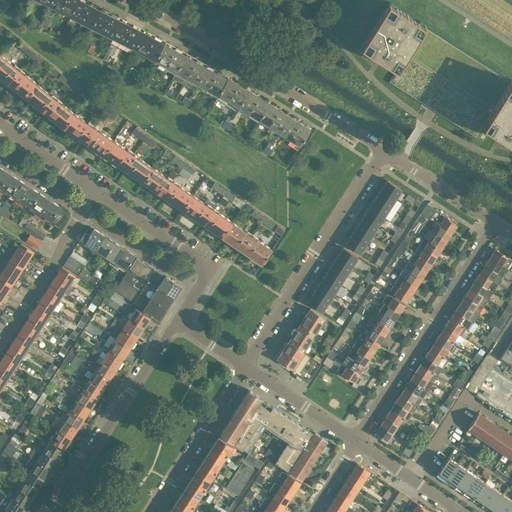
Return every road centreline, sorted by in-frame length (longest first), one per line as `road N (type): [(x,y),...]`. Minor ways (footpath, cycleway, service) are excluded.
road 1 (residential): [(382,149),(130,0)]
road 2 (residential): [(357,442),(495,223)]
road 3 (residential): [(244,367),(382,149)]
road 4 (residential): [(178,322),(52,511)]
road 5 (residential): [(150,511),(244,367)]
road 6 (residential): [(83,210),(0,343)]
road 7 (residential): [(414,482),(465,400),(511,430)]
road 8 (residential): [(357,442),(244,367)]
road 9 (residential): [(83,210),(176,270),(191,257)]
